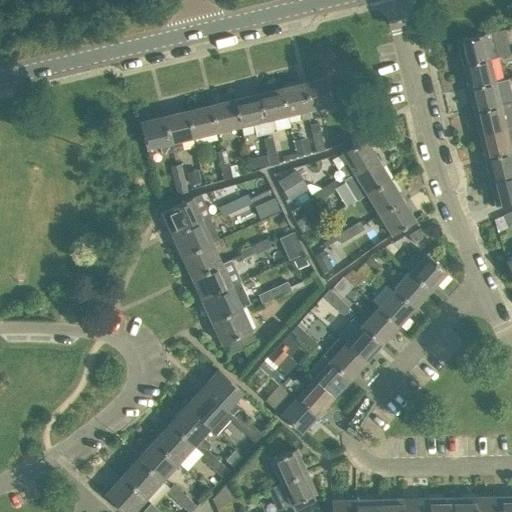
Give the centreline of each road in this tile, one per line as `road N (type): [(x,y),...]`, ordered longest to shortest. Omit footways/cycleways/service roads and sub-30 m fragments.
road 1 (residential): [(511,463),(374,467),(352,449),(356,417),(480,279)]
road 2 (tertiary): [(0,80),(335,0)]
road 3 (residential): [(0,482),(38,466),(126,395),(135,371),(133,357),(113,338),(0,328)]
road 4 (residential): [(480,279),(446,209),(397,0)]
